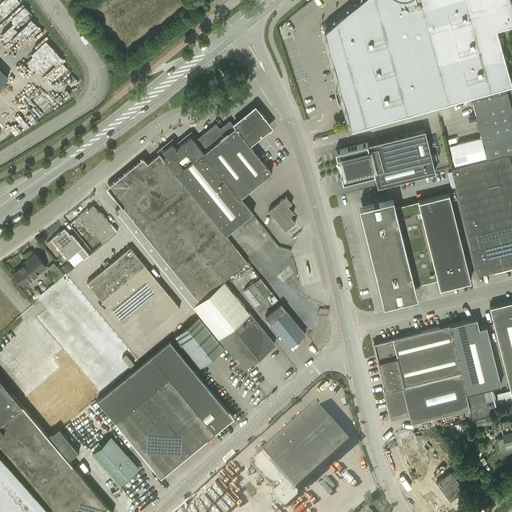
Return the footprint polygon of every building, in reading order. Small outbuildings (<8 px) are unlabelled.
[(358,0),(332,23),(329,25),(327,28),(326,32),(326,35),(326,39),(351,127),(511,82),(496,27),(511,22),(511,3),(511,0),(358,0)] [(472,100),(487,159),(508,154),(511,152),(511,111),(507,92),(472,100)] [(234,118),(251,140),(274,122),(257,100),(234,118)] [(196,142),(190,135),(176,147),(172,142),(159,153),(160,155),(225,234),(253,211),(241,196),(271,171),(235,126),(233,128),(229,123),(219,131),(215,126),(196,142)] [(339,173),(339,174),(341,175),(343,182),(375,174),(377,185),(435,171),(425,128),(335,151),(337,158),(335,159),(336,160),(337,161),(338,162),(339,163),(339,165),(340,166),(340,167),(340,169),(340,170),(340,172),(339,173)] [(511,168),(508,154),(487,159),(451,168),(477,273),(511,264),(511,168)] [(247,262),(225,234),(160,155),(140,171),(138,170),(131,176),(130,174),(123,179),(122,177),(112,185),(126,202),(115,211),(192,306),(247,262)] [(418,200),(437,279),(440,288),(471,280),(449,193),(418,200)] [(285,229),(295,221),(290,214),(293,212),(288,205),(292,202),(286,195),(268,209),(285,229)] [(418,200),(395,206),(393,196),(359,205),(383,303),(417,294),(414,285),(437,279),(418,200)] [(79,216),(102,243),(117,231),(102,214),(101,215),(92,205),(79,216)] [(89,254),(82,247),(74,237),(72,238),(64,228),(51,239),(68,259),(77,251),(83,259),(89,254)] [(130,246),(102,270),(117,287),(102,300),(136,342),(180,306),(130,246)] [(13,274),(23,286),(46,267),(35,253),(26,261),(27,262),(13,274)] [(53,262),(48,267),(57,278),(62,274),(53,262)] [(117,287),(102,270),(87,282),(102,300),(117,287)] [(243,291),(255,305),(271,292),(259,278),(243,291)] [(193,307),(218,338),(243,369),(275,344),(224,281),(193,307)] [(511,395),(511,300),(490,306),(511,395)] [(304,333),(281,304),(265,316),(289,345),(304,333)] [(175,335),(200,366),(223,348),(198,316),(175,335)] [(477,317),(449,324),(460,370),(469,407),(472,419),(491,414),(484,388),(501,384),(486,325),(479,327),(477,317)] [(460,370),(449,324),(374,343),(386,390),(460,370)] [(170,339),(102,395),(96,400),(114,422),(115,421),(155,469),(170,457),(176,463),(233,416),(170,339)] [(469,407),(460,370),(386,390),(383,390),(391,419),(409,415),(411,422),(469,407)] [(0,385),(0,423),(22,405),(18,401),(12,394),(9,396),(0,385)] [(50,438),(22,405),(0,423),(0,444),(56,511),(112,511),(69,461),(78,454),(58,431),(50,438)] [(348,444),(314,406),(250,464),(275,492),(272,494),(272,498),(281,508),(285,508),(297,497),(297,493),(295,491),(348,444)] [(511,421),(510,422),(509,419),(500,421),(504,436),(498,437),(497,440),(500,450),(502,452),(511,449),(511,421)] [(92,453),(119,484),(137,468),(110,437),(92,453)] [(0,511),(50,511),(51,511),(0,454),(0,511)] [(464,488),(450,471),(436,482),(450,499),(464,488)]
